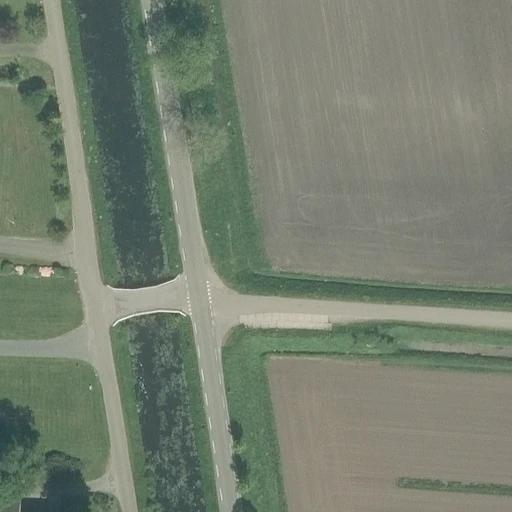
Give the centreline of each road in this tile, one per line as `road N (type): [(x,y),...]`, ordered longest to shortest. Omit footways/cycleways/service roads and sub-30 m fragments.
road 1 (unclassified): [(99,309),(48,0)]
road 2 (unclassified): [(511,323),(199,302)]
road 3 (tertiary): [(199,302),(152,0)]
road 4 (tertiary): [(231,511),(199,302)]
road 5 (unclassified): [(125,487),(99,309)]
road 6 (unclassified): [(125,487),(0,483)]
